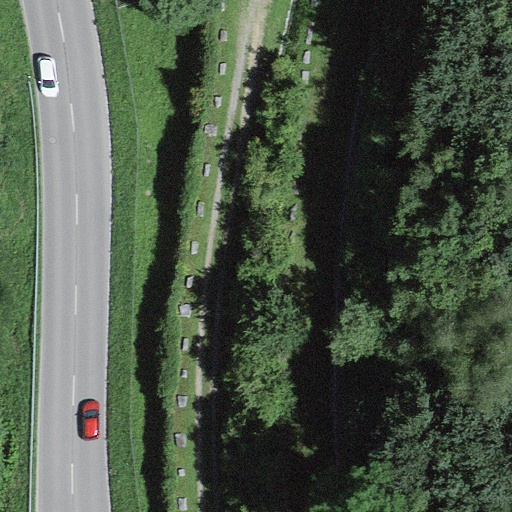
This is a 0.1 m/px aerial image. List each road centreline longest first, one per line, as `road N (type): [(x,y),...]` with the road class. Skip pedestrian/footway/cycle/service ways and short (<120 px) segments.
road 1 (track): [(210,511),(206,302),(257,0)]
road 2 (secondary): [(70,511),(68,132),(54,0)]
